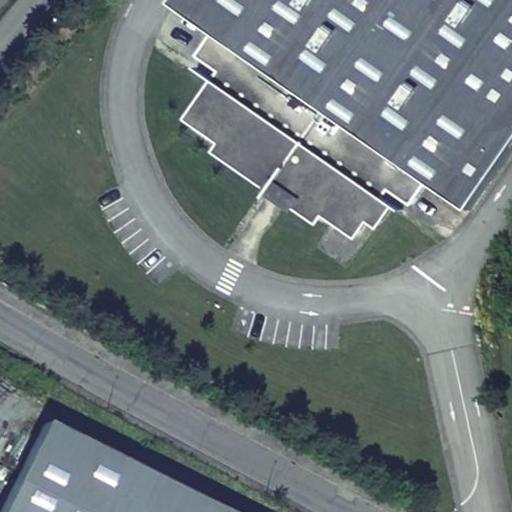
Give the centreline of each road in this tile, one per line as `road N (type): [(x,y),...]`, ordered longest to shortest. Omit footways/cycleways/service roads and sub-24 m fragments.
road 1 (unknown): [(421,283),(378,301),(270,304),(222,285),(153,230),(107,154),(110,65),(135,0)]
road 2 (residential): [(0,329),(327,511)]
road 3 (unknown): [(479,511),(421,283)]
road 4 (unknown): [(421,283),(460,256),(511,194)]
